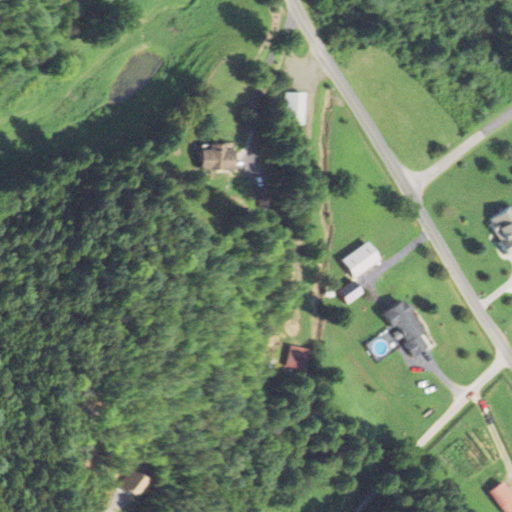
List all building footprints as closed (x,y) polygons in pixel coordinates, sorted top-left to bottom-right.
[(283,127),(301,126),(300,94),(282,94),(283,127)] [(201,172),(234,171),(234,151),(224,151),(224,148),(200,149),(201,172)] [(511,207),(488,219),(505,256),(511,252),(511,207)] [(341,261),(354,279),(381,260),(368,242),(341,261)] [(382,314),(397,341),(401,339),(412,358),(428,349),(420,335),(423,334),(405,301),(382,314)] [(309,351),(287,345),(280,370),(302,376),(309,351)] [(115,488),(131,498),(142,480),(127,470),(115,488)]
